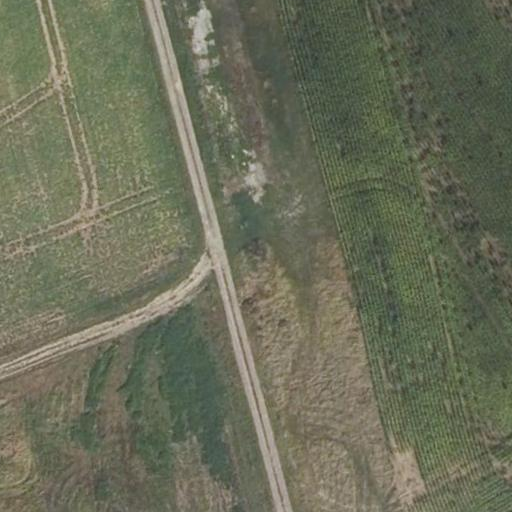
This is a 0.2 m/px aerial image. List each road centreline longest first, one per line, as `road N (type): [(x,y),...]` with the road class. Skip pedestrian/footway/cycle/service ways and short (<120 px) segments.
road 1 (track): [(150,0),(285,511)]
road 2 (track): [(210,228),(202,255),(172,278),(0,345)]
